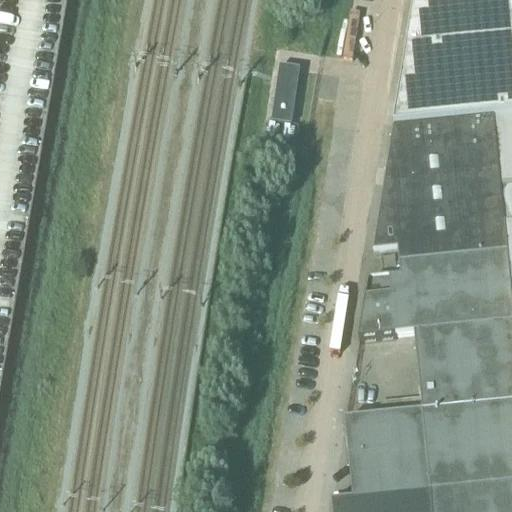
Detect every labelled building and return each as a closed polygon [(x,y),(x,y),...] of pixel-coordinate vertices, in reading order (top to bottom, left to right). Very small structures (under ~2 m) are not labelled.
[(416,0),(395,136),(493,126),(511,124),(511,8),(511,0),(416,0)] [(301,72),(280,69),(272,125),(292,128),(301,72)] [(399,256),(400,270),(507,259),(501,207),(511,205),(511,124),(493,126),(395,136),(374,259),(399,256)] [(333,506),(333,511),(511,511),(511,205),(501,207),(507,259),(507,260),(511,313),(511,408),(424,417),(347,425),(354,504),(333,506)] [(381,283),(399,281),(397,258),(379,260),(381,283)] [(361,344),(416,338),(424,417),(511,408),(511,313),(507,260),(400,270),(399,281),(381,283),(368,285),(361,344)]
